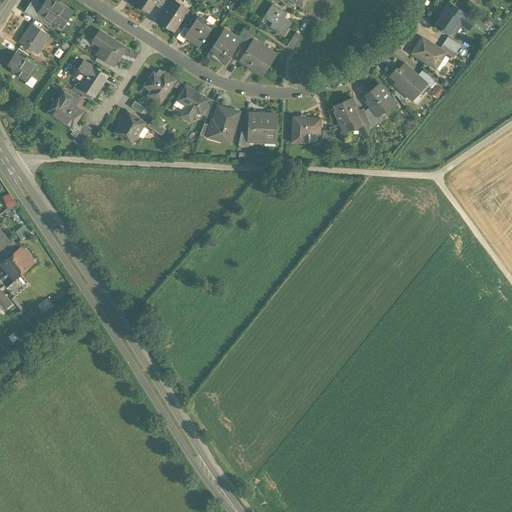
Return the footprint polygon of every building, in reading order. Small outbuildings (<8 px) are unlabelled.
[(43,5),(35,0),(30,0),(23,12),(34,19),(38,12),(43,5)] [(45,0),(43,5),(38,12),(61,27),(71,11),(53,0),(45,0)] [(158,0),(136,0),(134,4),(149,14),(156,3),(158,0)] [(174,0),(172,0),(167,9),(159,21),(174,31),(188,9),(174,0)] [(165,0),(162,5),(167,9),(172,0),(165,0)] [(492,8),(479,0),(468,0),(468,1),(488,14),(492,8)] [(469,15),(450,2),(443,11),(444,12),(435,25),(451,36),(459,24),(468,30),(475,21),(468,16),(469,15)] [(286,13),(272,4),(265,15),(274,21),(270,27),(283,36),(291,23),(283,17),(286,13)] [(188,31),(184,37),(186,38),(199,47),(212,27),(197,18),(188,31)] [(44,25),(35,19),(32,24),(41,30),(44,25)] [(32,24),(20,42),(36,53),(42,43),(40,42),(46,34),(41,30),(32,24)] [(245,26),(237,38),(239,40),(236,45),(241,48),(249,37),(252,31),(245,26)] [(183,28),(176,38),(183,43),(186,38),(184,37),(188,31),(183,28)] [(104,47),(98,56),(111,64),(113,66),(125,47),(99,30),(93,40),(104,47)] [(237,38),(224,30),(209,53),(224,63),(236,45),(239,40),(237,38)] [(295,32),(287,46),(292,50),(301,36),(295,32)] [(241,48),(236,56),(241,59),(254,40),(249,37),(241,48)] [(460,46),(447,37),(443,44),(456,53),(460,46)] [(440,49),(423,38),(412,53),(435,68),(445,53),(440,49)] [(276,54),(254,40),(241,59),(263,74),(276,54)] [(456,53),(443,44),(440,49),(445,53),(452,58),(456,53)] [(28,56),(18,49),(14,54),(25,60),(28,56)] [(25,60),(14,54),(8,63),(15,67),(12,71),(26,81),(35,67),(25,60)] [(111,64),(98,56),(94,61),(108,69),(111,64)] [(107,76),(83,60),(77,70),(86,76),(80,86),(79,87),(92,95),(93,96),(107,76)] [(418,76),(405,64),(399,71),(397,69),(390,76),(400,86),(398,89),(408,98),(413,92),(415,94),(425,83),(418,76)] [(159,77),(152,73),(144,86),(155,93),(152,97),(159,102),(174,80),(163,72),(159,77)] [(435,83),(422,72),(418,76),(425,83),(430,88),(435,83)] [(92,95),(79,87),(80,86),(75,83),(71,89),(89,100),(92,95)] [(394,103),(380,84),(365,94),(371,101),(367,104),(370,108),(376,115),(385,108),(386,109),(394,103)] [(199,95),(185,87),(177,100),(186,105),(181,116),(189,121),(195,110),(199,113),(206,100),(198,96),(199,95)] [(76,101),(61,90),(47,111),(60,119),(61,117),(73,124),(81,112),(72,107),(76,101)] [(352,97),(334,105),(336,110),(335,111),(340,123),(343,122),(347,131),(361,125),(365,133),(369,133),(369,129),(369,123),(365,112),(360,114),(352,97)] [(212,104),(206,100),(199,113),(207,117),(212,104)] [(144,108),(134,102),(131,107),(140,113),(144,108)] [(225,108),(218,106),(213,120),(211,119),(210,125),(207,134),(222,138),(221,140),(230,143),(236,121),(235,121),(238,112),(225,109),(225,108)] [(376,115),(370,108),(365,112),(369,123),(369,129),(381,121),(376,115)] [(124,119),(123,119),(114,132),(126,140),(128,137),(134,141),(145,124),(128,113),(124,119)] [(277,114),(250,113),(249,132),(248,141),(249,141),(275,143),(277,114)] [(321,118),(292,117),(291,143),(304,144),(305,134),(320,134),(321,118)] [(165,129),(151,120),(147,127),(161,136),(165,129)] [(204,124),(199,135),(207,137),(207,134),(210,125),(204,124)] [(91,130),(83,125),(72,140),(80,146),(91,130)] [(249,132),(241,131),(238,145),(249,147),(249,141),(248,141),(249,132)] [(329,131),(322,131),(321,146),(329,146),(329,131)] [(9,193),(3,197),(9,206),(15,202),(9,193)] [(0,230),(0,249),(1,249),(9,242),(9,241),(0,230)] [(9,242),(1,249),(5,253),(16,244),(11,239),(9,241),(9,242)] [(21,248),(1,264),(12,278),(15,281),(17,284),(18,283),(23,279),(19,274),(33,263),(21,248)] [(15,281),(6,289),(14,298),(24,290),(18,283),(17,284),(15,281)] [(10,303),(0,291),(0,307),(2,310),(10,303)]
